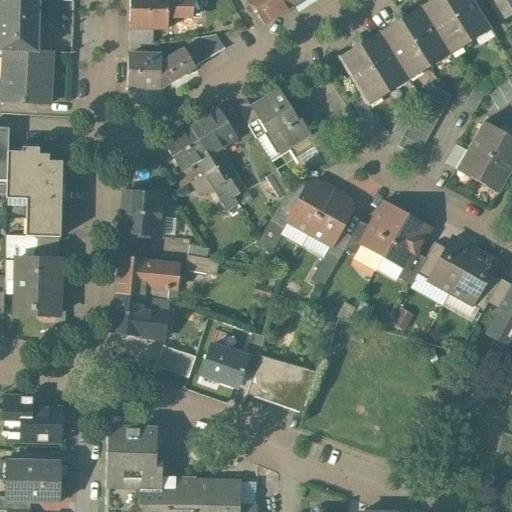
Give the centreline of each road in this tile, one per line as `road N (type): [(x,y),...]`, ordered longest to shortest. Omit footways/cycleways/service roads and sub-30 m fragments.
road 1 (residential): [(105,389),(465,511)]
road 2 (residential): [(511,241),(370,157),(340,131),(287,47)]
road 3 (residential): [(287,47),(98,162)]
road 4 (residential): [(89,368),(98,162)]
road 5 (residential): [(98,162),(105,0)]
